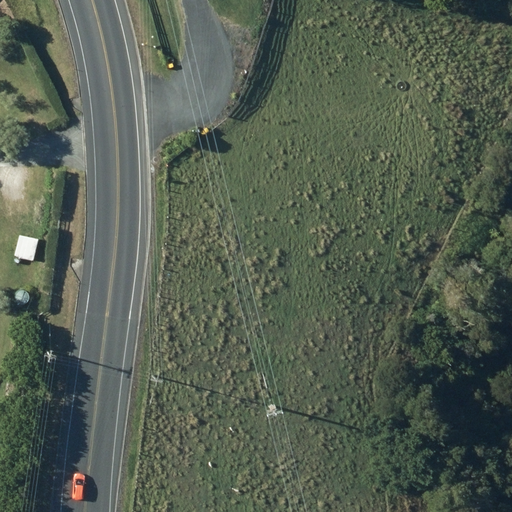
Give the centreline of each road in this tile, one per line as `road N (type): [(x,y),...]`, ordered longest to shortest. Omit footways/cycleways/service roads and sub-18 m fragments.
road 1 (secondary): [(54,0),(78,192),(48,511)]
road 2 (unknown): [(74,158),(168,101),(182,75),(186,0)]
